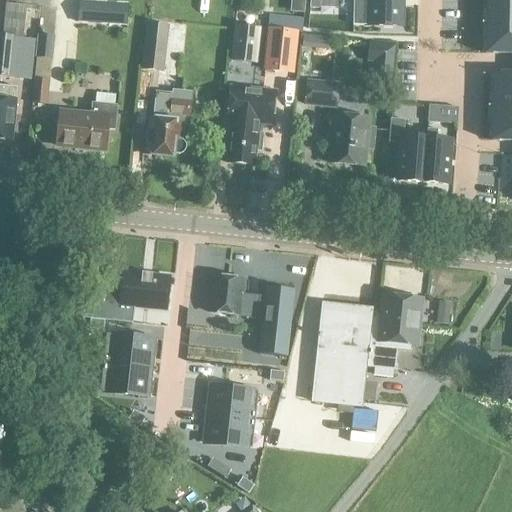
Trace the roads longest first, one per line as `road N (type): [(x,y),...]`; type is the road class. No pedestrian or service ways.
road 1 (tertiary): [(450,250),(0,203)]
road 2 (residential): [(338,511),(509,274),(510,256)]
road 3 (residential): [(430,0),(428,80),(468,81),(465,191),(450,250)]
road 4 (residential): [(60,511),(0,334)]
